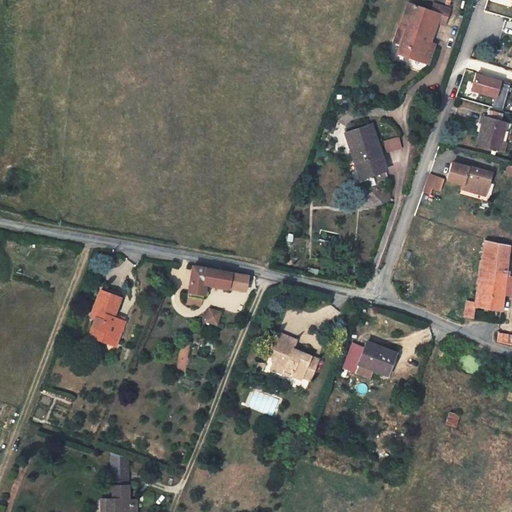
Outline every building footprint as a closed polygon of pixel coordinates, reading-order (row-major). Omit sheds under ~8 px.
[(415,0),(404,0),(398,18),(403,20),(397,36),(393,45),(408,51),(413,59),(420,55),(422,49),(427,50),(430,43),(425,41),(427,37),(434,17),(441,19),(447,4),(436,0),(430,0),(429,5),(415,0)] [(391,34),(397,36),(403,20),(398,18),(391,34)] [(472,91),(496,99),(494,107),(503,109),(510,86),(502,83),(502,82),(477,75),(472,91)] [(507,123),(480,116),(478,125),(482,126),(476,147),(498,152),(507,123)] [(366,120),(339,128),(354,174),(379,166),(366,120)] [(392,133),(377,137),(380,148),(395,143),(392,133)] [(492,176),(469,167),(468,169),(454,164),(448,180),(463,184),(462,187),(481,194),(485,183),(489,185),(492,176)] [(440,190),(443,180),(429,175),(424,192),(431,194),(433,188),(440,190)] [(486,196),(489,185),(485,183),(481,194),(486,196)] [(511,255),(511,249),(510,249),(506,248),(482,240),(474,293),(472,302),(465,300),(463,314),(471,316),(473,306),(500,311),(502,296),(509,296),(511,277),(505,276),(508,255),(511,255)] [(215,273),(190,268),(184,294),(196,297),(199,284),(240,293),(243,279),(215,273)] [(91,318),(95,319),(97,320),(94,329),(98,330),(94,340),(105,344),(107,341),(116,344),(123,323),(112,319),(118,299),(99,292),(91,318)] [(190,308),(195,303),(196,297),(184,294),(181,306),(190,308)] [(212,312),(201,310),(200,317),(210,319),(212,312)] [(88,338),(94,340),(98,330),(94,329),(97,320),(95,319),(88,338)] [(511,335),(499,333),(498,341),(511,343),(511,335)] [(279,347),(262,339),(255,356),(261,358),(258,365),(255,372),(274,379),(273,382),(283,386),(284,384),(293,388),(300,369),(292,365),(293,363),(282,359),(281,361),(274,358),(279,347)] [(382,350),(355,339),(352,346),(341,341),(332,365),(344,370),(347,362),(374,372),(382,350)] [(261,358),(255,356),(252,362),(258,365),(261,358)] [(274,379),(255,372),(253,376),(272,384),(273,382),(274,379)] [(107,460),(106,494),(118,494),(119,465),(107,460)] [(118,494),(106,494),(105,504),(94,504),(93,511),(127,511),(128,510),(118,510),(118,494)]
